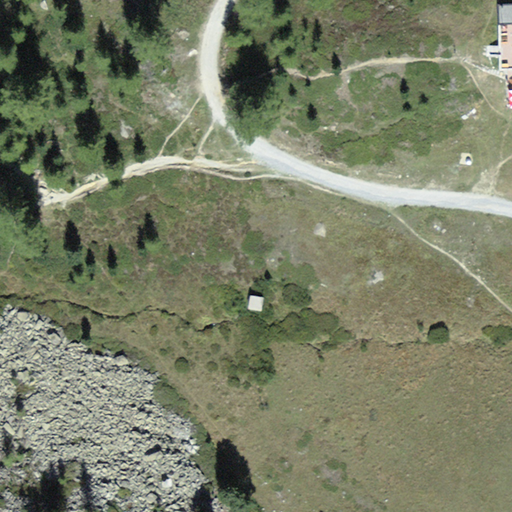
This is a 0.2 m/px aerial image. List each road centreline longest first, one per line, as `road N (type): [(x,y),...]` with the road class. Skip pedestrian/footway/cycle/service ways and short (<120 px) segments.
road 1 (track): [(511,208),(284,162)]
road 2 (track): [(284,162),(238,138),(207,67),(215,24),(230,0)]
